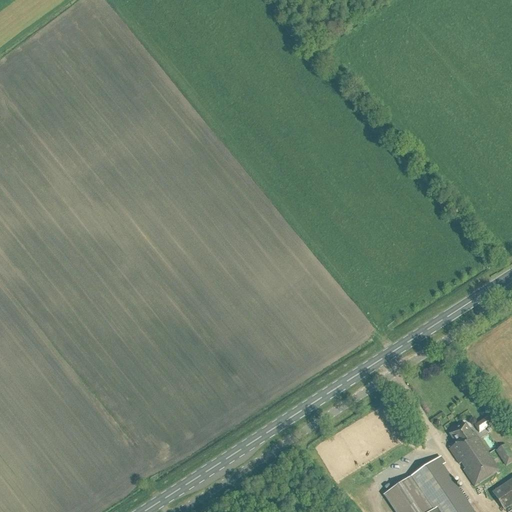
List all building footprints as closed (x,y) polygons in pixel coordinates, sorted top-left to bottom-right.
[(474,488),(499,471),(474,433),(472,435),(465,425),(449,436),(456,446),(449,450),(474,488)] [(489,426),(484,430),(488,435),(493,432),(489,426)] [(506,467),(511,462),(511,456),(505,446),(496,452),(506,467)] [(471,511),(437,461),(411,479),(384,497),(393,511),(471,511)] [(511,481),(492,494),(504,511),(511,505),(511,481)]
